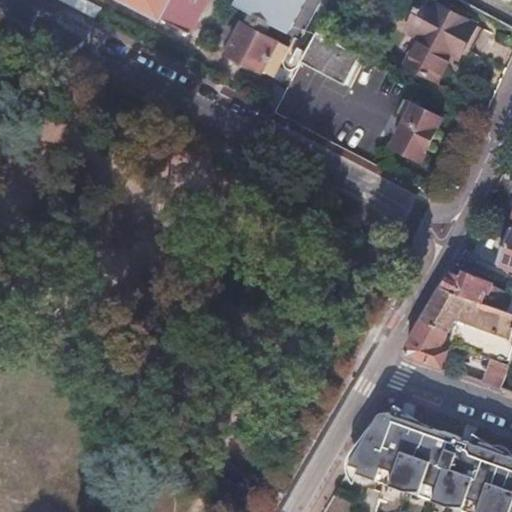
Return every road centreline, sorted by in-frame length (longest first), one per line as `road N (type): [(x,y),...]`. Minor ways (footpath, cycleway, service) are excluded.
road 1 (residential): [(0,0),(415,215)]
road 2 (residential): [(282,511),(374,364)]
road 3 (residential): [(403,310),(423,296),(468,215),(478,179)]
road 4 (residential): [(511,413),(374,364)]
